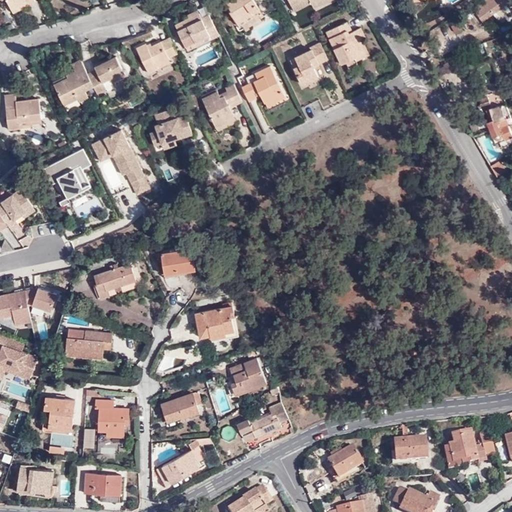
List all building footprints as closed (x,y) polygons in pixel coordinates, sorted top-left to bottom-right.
[(27,0),(26,0),(13,6),(15,12),(30,5),(29,1),(27,0)] [(235,11),(229,0),(225,0),(232,13),(235,11)] [(256,0),(229,0),(235,11),(232,13),(238,22),(260,8),(256,0)] [(297,0),(292,3),(295,8),(309,0),(297,0)] [(487,0),(481,5),(484,10),(474,18),(481,26),(511,4),(509,1),(509,0),(487,0)] [(186,15),(196,11),(194,6),(184,11),(186,15)] [(263,12),(260,8),(238,22),(240,26),(263,12)] [(208,37),(216,33),(207,12),(199,16),(196,11),(186,15),(174,21),(183,43),(206,32),(208,37)] [(340,60),(345,58),(362,49),(357,37),(361,35),(364,33),(360,25),(351,29),(347,19),(326,29),(340,60)] [(185,48),(208,37),(206,32),(183,43),(185,48)] [(174,50),(167,35),(158,39),(145,45),(141,43),(132,47),(145,74),(154,69),(152,65),(167,58),(166,54),(174,50)] [(362,49),(345,58),(348,67),(357,62),(355,58),(368,52),(361,35),(357,37),(362,49)] [(327,55),(318,37),(308,41),(308,46),(288,55),(299,79),(316,71),(311,62),(327,55)] [(91,86),(95,94),(106,90),(107,90),(115,87),(114,85),(126,79),(115,56),(95,64),(97,69),(86,73),(91,86)] [(169,62),(167,58),(152,65),(154,69),(169,62)] [(86,73),(80,61),(72,65),(74,70),(63,75),(65,79),(52,86),(61,105),(73,99),(75,103),(87,99),(82,90),(91,86),(86,73)] [(256,76),(241,83),(247,98),(259,91),(265,103),(284,94),(269,62),(253,70),(256,76)] [(50,82),(52,86),(65,79),(63,75),(50,82)] [(237,94),(229,79),(221,83),(224,89),(218,92),(215,86),(198,94),(212,125),(219,120),(218,118),(229,111),(226,104),(224,100),(237,94)] [(224,89),(221,83),(215,86),(218,92),(224,89)] [(494,117),(508,110),(504,102),(507,100),(501,89),(488,96),(494,117)] [(38,99),(16,101),(16,94),(5,94),(7,114),(8,130),(20,128),(20,124),(40,122),(38,99)] [(226,104),(239,98),(237,94),(224,100),(226,104)] [(170,105),(154,111),(158,121),(155,122),(157,128),(150,131),(155,143),(174,135),(173,132),(182,128),(183,132),(184,133),(192,129),(185,111),(174,115),(170,105)] [(494,125),(491,128),(499,143),(502,142),(505,139),(509,146),(511,143),(511,118),(508,110),(494,117),(492,118),(494,125)] [(234,120),(229,111),(218,118),(219,120),(212,125),(214,129),(234,120)] [(122,126),(92,142),(102,161),(113,155),(123,173),(126,172),(137,194),(152,188),(122,126)] [(177,141),(174,135),(162,140),(164,146),(177,141)] [(93,162),(84,146),(48,160),(54,173),(59,171),(69,193),(93,182),(85,167),(93,162)] [(24,189),(0,203),(0,206),(12,224),(13,227),(21,224),(18,217),(37,208),(24,189)] [(0,206),(0,226),(2,225),(4,229),(12,224),(0,206)] [(195,269),(192,247),(161,252),(164,276),(178,274),(177,271),(195,269)] [(136,280),(131,263),(95,274),(97,282),(95,282),(100,298),(109,295),(107,288),(136,280)] [(28,290),(30,301),(52,308),(57,289),(42,284),(27,287),(28,290)] [(28,290),(3,295),(0,302),(0,314),(0,317),(16,314),(18,324),(34,320),(30,301),(28,290)] [(224,330),(234,329),(231,314),(234,314),(232,304),(196,311),(200,336),(212,334),(212,336),(225,334),(224,330)] [(64,354),(84,355),(84,349),(103,351),(103,347),(110,347),(111,331),(67,328),(64,354)] [(28,341),(0,331),(0,379),(4,381),(7,371),(35,381),(43,359),(25,354),(28,341)] [(266,380),(257,356),(229,367),(233,377),(230,379),(235,392),(266,380)] [(202,402),(199,390),(162,402),(167,417),(183,412),(183,415),(200,410),(198,403),(202,402)] [(63,425),(63,428),(73,429),(75,398),(46,396),(45,408),(51,408),(50,424),(63,425)] [(99,427),(107,428),(124,428),(124,424),(124,416),(127,416),(127,406),(111,406),(111,399),(94,399),(94,405),(99,405),(99,427)] [(268,407),(270,412),(271,414),(256,420),(255,419),(254,416),(242,421),(237,424),(243,436),(253,431),(255,434),(256,436),(257,436),(264,432),(265,434),(281,426),(280,421),(289,418),(281,401),(268,407)] [(271,414),(270,412),(255,419),(256,420),(271,414)] [(496,453),(492,431),(481,434),(483,441),(479,442),(480,445),(476,446),(472,429),(452,434),(454,443),(451,443),(451,446),(445,447),(450,470),(467,466),(466,459),(472,458),(472,462),(487,459),(486,455),(496,453)] [(427,433),(396,438),(399,459),(430,455),(427,433)] [(260,443),(257,436),(256,436),(255,434),(247,438),(251,447),(260,443)] [(205,455),(196,442),(193,439),(188,443),(191,447),(161,465),(171,482),(201,464),(198,459),(205,455)] [(353,444),(342,450),(332,456),(326,459),(337,478),(363,463),(353,444)] [(332,456),(342,450),(341,447),(331,452),(332,456)] [(16,491),(27,492),(27,489),(32,490),(51,492),(53,470),(20,466),(16,491)] [(120,474),(85,472),(84,493),(119,494),(120,474)] [(259,486),(256,488),(244,496),(246,499),(241,502),(240,500),(224,510),(225,511),(258,511),(264,508),(262,506),(269,501),(259,486)] [(427,511),(429,510),(433,511),(440,498),(429,492),(426,497),(409,488),(408,490),(400,487),(393,500),(401,504),(399,507),(408,511),(427,511)] [(376,511),(372,493),(360,495),(361,501),(336,506),(337,511),(376,511)]
